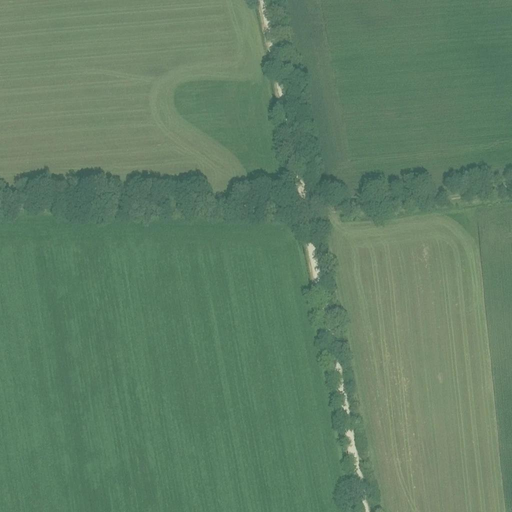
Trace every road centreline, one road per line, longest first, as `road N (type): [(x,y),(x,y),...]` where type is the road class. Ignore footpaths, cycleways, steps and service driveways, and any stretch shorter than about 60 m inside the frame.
road 1 (track): [(304,208),(364,511)]
road 2 (track): [(0,204),(304,208)]
road 3 (track): [(262,0),(304,208)]
road 4 (track): [(304,208),(511,189)]
